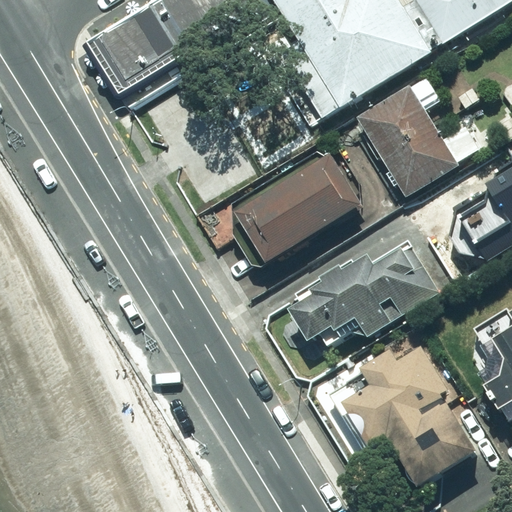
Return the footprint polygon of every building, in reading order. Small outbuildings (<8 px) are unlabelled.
[(261,8),(256,0),(155,0),(86,44),(119,96),(261,8)] [(276,0),(296,32),(283,39),(326,111),(511,0),(405,0),(398,4),(395,0),(276,0)] [(453,104),(434,71),(355,118),(406,206),(486,159),(467,126),(440,142),(426,119),(453,104)] [(257,270),(358,211),(328,159),(227,218),(257,270)] [(511,160),(471,187),(480,201),(453,218),(448,260),(492,265),(511,252),(511,160)] [(304,348),(313,362),(358,333),(364,342),(434,297),(401,246),(369,267),(363,257),(294,301),(298,307),(284,316),(287,321),(286,322),(286,323),(285,324),(284,325),(284,326),(283,327),(283,329),(283,330),(283,331),(283,332),(283,334),(283,335),(283,336),(283,337),(284,339),(284,340),(285,341),(286,342),(286,343),(287,344),(288,345),(289,346),(290,346),(291,347),(292,348),(293,348),(295,348),(296,349),(297,349),(298,349),(300,349),(301,349),(302,349),(303,348),(304,348)] [(511,309),(445,350),(491,424),(510,413),(511,416),(511,309)] [(375,455),(389,445),(401,462),(409,457),(429,486),(479,452),(444,400),(422,415),(389,365),(367,380),(375,391),(345,411),(375,455)]
